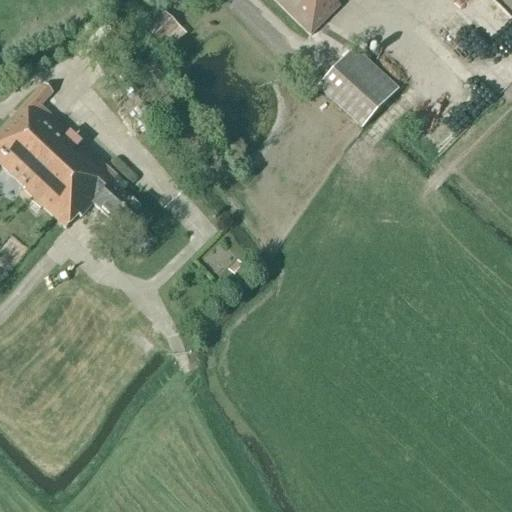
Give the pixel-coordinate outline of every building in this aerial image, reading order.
[(270,0),(309,38),(339,9),(334,4),(337,0),(270,0)] [(177,30),(155,9),(138,26),(159,47),(177,30)] [(317,89),(361,130),(395,94),(351,53),(317,89)] [(50,96),(42,88),(0,133),(0,170),(65,231),(77,218),(79,220),(92,207),(132,243),(151,222),(120,194),(124,189),(80,147),(71,156),(58,144),(66,135),(39,109),(50,96)] [(229,266),(237,278),(248,270),(240,259),(229,266)]
